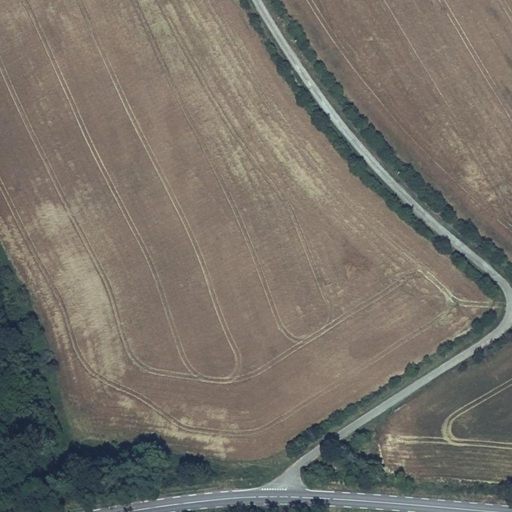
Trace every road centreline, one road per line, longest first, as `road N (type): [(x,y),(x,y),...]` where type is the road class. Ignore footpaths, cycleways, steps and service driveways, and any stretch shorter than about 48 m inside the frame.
road 1 (unclassified): [(256,0),(352,139),(511,299)]
road 2 (unclassified): [(511,310),(500,332),(311,455),(284,497)]
road 3 (primary): [(284,497),(490,511)]
road 4 (primary): [(138,511),(284,497)]
